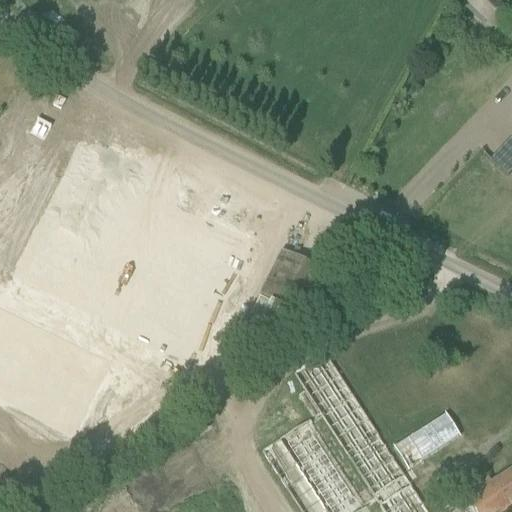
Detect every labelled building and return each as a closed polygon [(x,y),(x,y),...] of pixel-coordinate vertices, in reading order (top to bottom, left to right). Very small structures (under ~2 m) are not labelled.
[(468,0),(467,2),(493,28),(508,13),(496,1),(496,0),(468,0)] [(45,119),(0,218),(0,411),(63,439),(75,412),(69,409),(75,396),(89,396),(102,367),(109,367),(131,318),(139,318),(159,327),(154,338),(162,342),(162,353),(185,363),(205,363),(224,320),(224,316),(209,309),(209,287),(245,287),(265,244),(185,208),(195,186),(45,119)] [(489,159),(488,161),(506,178),(508,177),(511,172),(511,154),(503,146),(489,159)] [(259,296),(291,311),(305,318),(326,275),(280,253),(259,296)] [(261,301),(240,344),(263,355),(284,313),(261,301)] [(293,375),(306,394),(299,398),(315,422),(322,418),(374,497),(363,504),(310,422),(262,453),(300,511),(363,511),(376,504),(381,511),(468,511),(459,498),(438,511),(426,511),(324,356),(293,375)] [(445,416),(393,449),(407,471),(459,438),(445,416)] [(225,511),(178,430),(30,511),(225,511)] [(487,480),(459,498),(468,511),(511,511),(511,471),(491,486),(487,480)]
